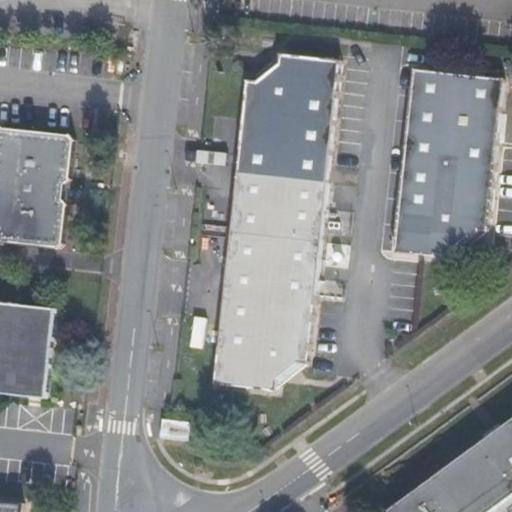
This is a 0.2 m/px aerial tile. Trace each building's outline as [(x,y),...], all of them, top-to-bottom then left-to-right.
[(310,365),(343,62),(283,56),(282,66),(259,84),(249,81),(217,385),(278,391),(279,380),(300,364),(310,365)] [(490,233),(507,80),(417,70),(397,252),(458,259),(460,247),(480,231),(490,233)] [(78,141),(74,136),(4,128),(0,131),(0,243),(61,251),(67,244),(78,141)] [(0,394),(49,400),(57,310),(0,303),(0,394)] [(162,437),(191,441),(193,422),(164,419),(162,437)] [(488,441),(507,429),(502,422),(484,434),(488,441)] [(511,511),(511,424),(507,429),(488,441),(393,511),(511,511)] [(0,511),(26,511),(27,504),(0,500),(0,511)]
